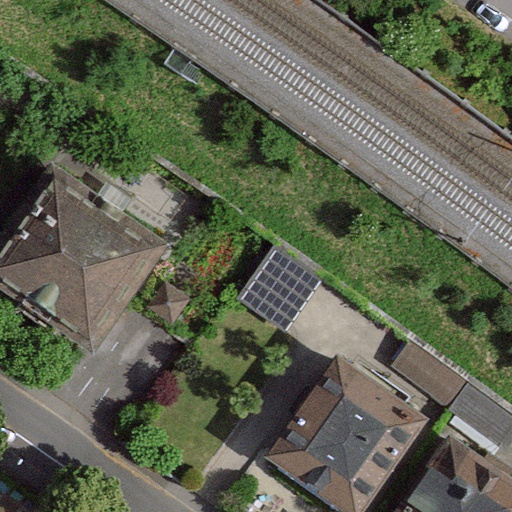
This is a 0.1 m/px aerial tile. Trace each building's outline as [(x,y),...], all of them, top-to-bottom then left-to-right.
[(49,176),(0,249),(0,282),(20,296),(14,305),(46,325),(51,317),(88,341),(152,245),(116,221),(122,212),(95,194),(89,203),(49,176)] [(410,342),(393,367),(450,406),(467,381),(410,342)] [(336,355),(263,454),(341,511),(358,511),(426,420),(336,355)] [(511,426),(511,412),(470,384),(453,410),(501,443),(511,426)] [(511,511),(511,482),(448,437),(394,511),(511,511)]
